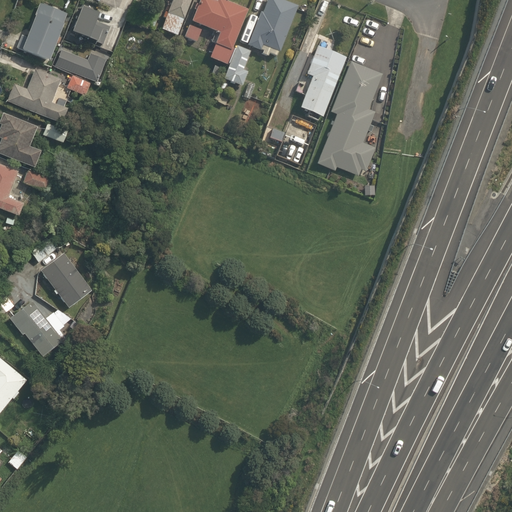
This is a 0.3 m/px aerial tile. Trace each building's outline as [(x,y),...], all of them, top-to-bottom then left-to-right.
[(114,0),(109,13),(124,19),(131,2),(125,0),(114,0)] [(172,0),(160,31),(176,37),(190,0),(172,0)] [(209,58),(227,66),(233,50),(231,49),(246,11),(220,0),(199,0),(190,22),(219,34),(209,58)] [(261,55),(267,57),(268,54),(275,57),(277,52),(279,52),(296,7),(277,0),(267,0),(262,14),(259,13),(247,45),(262,51),(261,55)] [(16,49),(47,61),(66,15),(39,4),(26,38),(21,36),(16,49)] [(128,22),(145,27),(146,24),(153,26),(158,12),(135,4),(128,22)] [(195,42),(200,31),(188,26),(183,37),(195,42)] [(320,118),(345,58),(330,53),(333,46),(321,41),(318,48),(316,47),(305,74),(311,77),(298,109),(320,118)] [(223,79),(241,86),(247,73),(242,71),(250,51),(236,46),(223,79)] [(365,173),(374,149),(362,144),(374,113),(367,110),(381,75),(349,62),(329,113),(335,115),(315,165),(334,172),(335,168),(357,177),(360,171),(365,173)] [(6,103),(60,124),(65,110),(51,104),(60,80),(34,70),(26,90),(12,85),(6,103)] [(66,89),(83,97),(89,86),(71,78),(66,89)] [(253,85),(247,83),(242,98),(248,100),(253,85)] [(150,106),(158,110),(165,95),(157,91),(150,106)] [(0,140),(0,155),(32,169),(39,152),(28,147),(36,128),(2,114),(0,119),(0,125),(0,126),(0,139),(1,139),(0,140)] [(43,136),(61,144),(66,132),(48,124),(43,136)] [(17,173),(0,166),(0,210),(17,217),(22,204),(7,198),(17,173)] [(23,184),(45,193),(50,180),(28,171),(23,184)] [(363,196),(374,196),(373,186),(363,186),(363,196)] [(13,224),(15,217),(6,214),(3,221),(13,224)] [(29,251),(38,262),(54,250),(46,239),(29,251)] [(40,272),(68,308),(91,291),(63,254),(40,272)] [(0,292),(0,315),(12,307),(1,291),(0,292)] [(41,358),(61,343),(70,349),(78,336),(70,332),(64,338),(59,332),(63,328),(52,313),(43,320),(31,303),(9,319),(21,336),(24,334),(41,358)] [(84,328),(73,322),(69,329),(80,335),(84,328)] [(0,411),(26,380),(0,358),(0,411)] [(17,469),(26,457),(17,450),(8,463),(17,469)]
